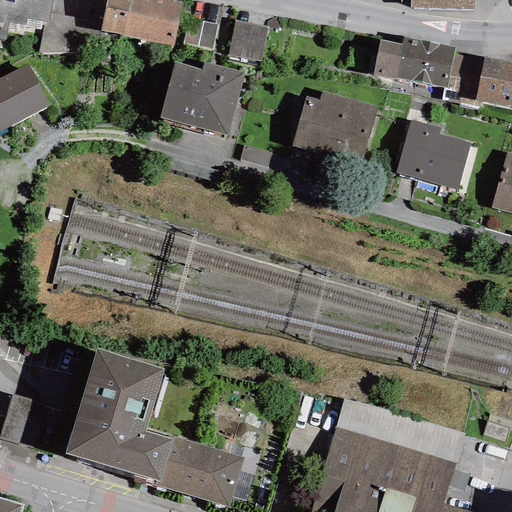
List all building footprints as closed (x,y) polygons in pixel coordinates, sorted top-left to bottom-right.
[(50,0),(0,0),(0,39),(5,40),(8,22),(24,25),(25,19),(44,23),(47,23),(49,14),(50,0)] [(170,0),(106,0),(102,23),(100,31),(108,32),(173,45),(182,2),(170,0)] [(474,0),(410,0),(410,8),(474,10),(474,0)] [(102,23),(49,14),(47,23),(44,23),(38,53),(105,52),(108,32),(100,31),(102,23)] [(188,19),(183,45),(212,50),(217,24),(188,19)] [(268,28),(235,21),(228,54),(260,62),(268,28)] [(455,47),(403,37),(401,44),(380,40),(373,76),(396,80),(396,78),(443,87),(447,88),(454,54),(455,47)] [(482,60),(454,54),(447,88),(443,87),(441,100),(459,104),(459,102),(480,107),(481,102),(474,100),(482,60)] [(511,63),(483,57),(482,60),(474,100),(481,102),(511,108),(511,63)] [(201,70),(174,63),(159,118),(227,136),(244,73),(203,62),(201,70)] [(0,132),(50,108),(28,64),(0,77),(0,132)] [(319,100),(305,96),(291,147),(361,166),(377,107),(321,92),(319,100)] [(440,128),(411,120),(396,173),(457,190),(470,143),(438,134),(440,128)] [(511,153),(507,152),(491,208),(511,214),(511,153)] [(163,369),(96,349),(65,453),(157,481),(156,487),(229,508),(244,459),(174,438),(173,440),(144,432),(163,369)] [(61,409),(12,395),(0,435),(0,439),(48,453),(61,409)] [(335,427),(455,464),(464,434),(345,397),(335,427)] [(455,464),(335,427),(309,511),(440,511),(443,503),(455,464)] [(21,511),(23,505),(0,498),(0,511),(21,511)] [(471,511),(443,503),(440,511),(471,511)]
